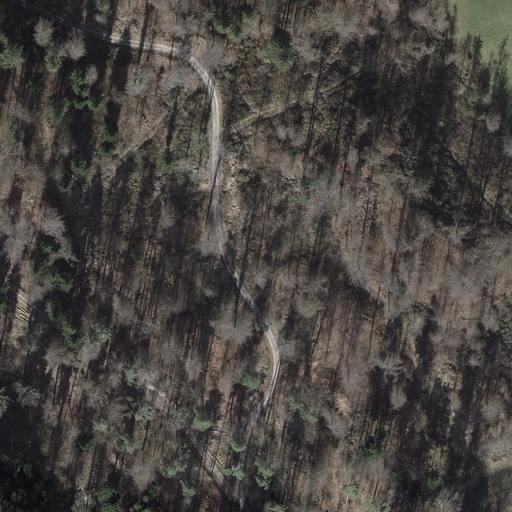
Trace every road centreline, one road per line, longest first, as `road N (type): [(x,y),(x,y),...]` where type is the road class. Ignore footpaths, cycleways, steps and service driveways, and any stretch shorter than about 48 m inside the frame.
road 1 (track): [(19,0),(85,32),(187,55),(213,95),(218,234),(256,304),(275,365),(252,418),(240,424),(217,427),(173,413)]
road 2 (track): [(0,281),(173,413),(251,511)]
